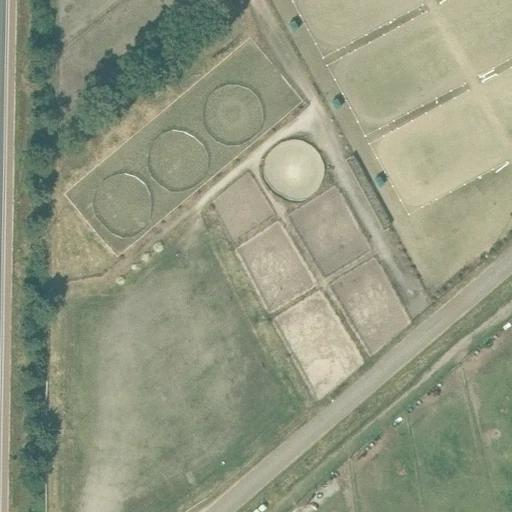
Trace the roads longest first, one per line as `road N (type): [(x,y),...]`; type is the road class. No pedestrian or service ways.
road 1 (unclassified): [(220,511),(511,262)]
road 2 (secondary): [(0,264),(4,0)]
